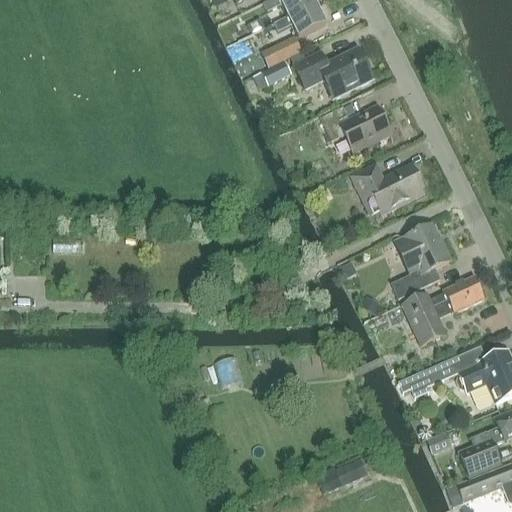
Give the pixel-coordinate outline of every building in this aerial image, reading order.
[(281,7),(287,20),(288,21),(314,7),(310,0),(274,0),(261,7),(266,15),(281,7)] [(324,28),(314,7),(288,21),(287,20),(273,27),(277,35),(291,27),(298,41),(324,28)] [(252,38),(264,32),(259,22),(247,28),(252,38)] [(267,71),(300,55),(293,41),(260,58),(267,71)] [(320,57),(291,71),(304,97),(322,88),(330,105),(372,85),(356,52),(325,68),(320,57)] [(266,90),(290,78),(284,65),(260,77),(266,90)] [(342,111),(318,123),(330,147),(343,141),(351,157),(389,138),(375,111),(348,124),(342,111)] [(375,168),(348,182),(368,222),(378,217),(380,220),(427,196),(413,168),(383,183),(375,168)] [(441,251),(430,229),(394,246),(410,279),(402,283),(409,298),(439,284),(434,273),(450,265),(443,250),(441,251)] [(49,256),(76,258),(77,242),(50,241),(49,256)] [(452,317),(483,303),(473,281),(442,295),(444,298),(429,305),(426,299),(401,310),(420,350),(445,338),(435,319),(450,312),(452,317)] [(494,408),(511,400),(511,366),(511,365),(506,367),(502,358),(477,369),(457,378),(466,397),(486,389),(494,408)] [(229,362),(212,366),(220,394),(237,389),(229,362)] [(423,393),(453,380),(447,365),(417,378),(423,393)] [(487,436),(486,436),(468,443),(471,450),(457,456),(468,481),(500,468),(492,450),(511,441),(511,414),(494,422),(498,432),(487,436)] [(323,499),(367,479),(360,463),(335,474),(333,471),(313,480),(323,499)] [(486,478),(446,493),(453,510),(492,495),(492,494),(501,490),(508,508),(511,509),(511,467),(486,479),(486,478)]
